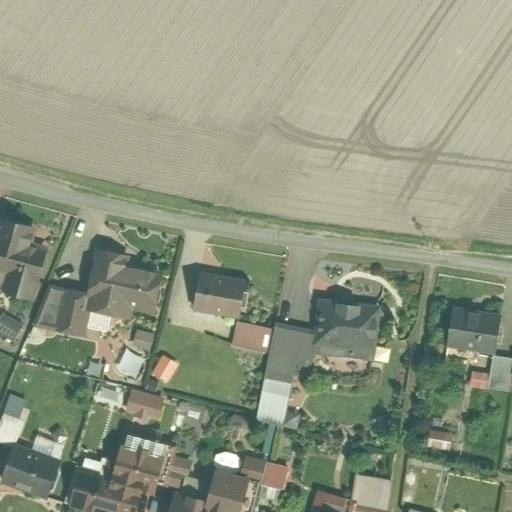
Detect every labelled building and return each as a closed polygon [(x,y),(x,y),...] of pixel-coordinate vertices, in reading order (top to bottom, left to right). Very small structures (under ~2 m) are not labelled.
[(0,274),(2,276),(0,282),(0,299),(32,309),(50,253),(35,248),(40,234),(0,220),(0,274)] [(154,312),(164,265),(90,249),(82,288),(78,306),(88,309),(110,313),(128,317),(130,307),(154,312)] [(246,284),(200,276),(193,315),(233,323),(238,324),(246,284)] [(82,334),(84,326),(88,309),(78,306),(82,288),(45,279),(34,322),(82,334)] [(314,338),(311,354),(370,365),(380,314),(321,303),(314,338)] [(84,326),(106,331),(110,313),(88,309),(84,326)] [(503,320),(454,311),(447,349),(492,358),(496,359),(503,320)] [(238,324),(233,323),(229,348),(269,356),(274,331),(238,324)] [(142,329),(138,345),(155,349),(159,333),(142,329)] [(314,338),(274,331),(269,356),(256,424),(282,429),(294,366),(309,368),(311,354),(314,338)] [(156,372),(172,382),(184,363),(167,353),(156,372)] [(511,361),(496,359),(492,358),(486,389),(508,393),(511,378),(511,373),(511,361)] [(138,387),(129,410),(163,422),(172,399),(138,387)] [(72,439),(23,423),(4,481),(53,497),(72,439)] [(70,507),(86,511),(138,511),(148,480),(179,490),(187,462),(172,457),(177,443),(124,427),(111,469),(84,460),(70,507)] [(206,506),(175,498),(171,511),(240,511),(249,485),(215,475),(206,506)] [(356,505),(353,511),(386,511),(391,484),(354,478),(349,503),(356,505)] [(349,503),(316,494),(311,511),(353,511),(356,505),(349,503)]
